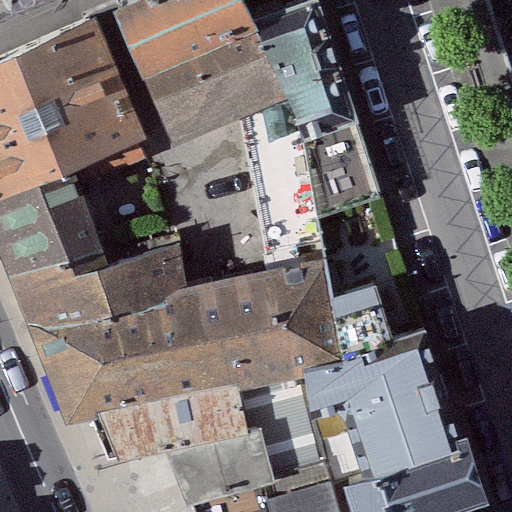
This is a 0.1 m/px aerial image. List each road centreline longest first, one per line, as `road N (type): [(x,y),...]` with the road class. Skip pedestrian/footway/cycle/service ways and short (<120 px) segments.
road 1 (residential): [(511,395),(377,0)]
road 2 (primary): [(59,511),(0,373)]
